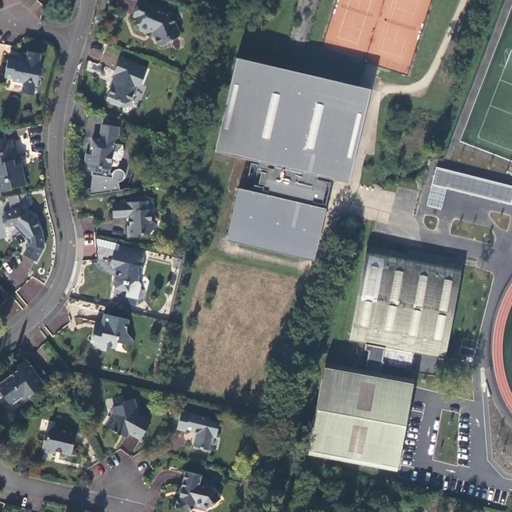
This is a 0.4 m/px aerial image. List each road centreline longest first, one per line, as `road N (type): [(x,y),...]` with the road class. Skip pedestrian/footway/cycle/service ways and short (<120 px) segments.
road 1 (residential): [(0,351),(25,338),(73,279),(76,229),(54,125),(73,41)]
road 2 (residential): [(15,483),(139,502)]
